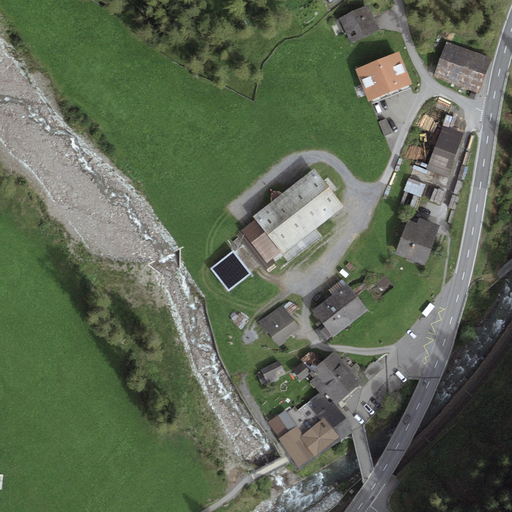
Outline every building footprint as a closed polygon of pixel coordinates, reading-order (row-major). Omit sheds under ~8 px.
[(368,5),(339,18),(349,42),(379,30),(368,5)] [(492,59),(446,42),(434,76),(479,93),(492,59)] [(399,52),(355,69),(367,100),(411,84),(399,52)] [(392,133),(386,119),(378,123),(385,136),(392,133)] [(448,176),(462,136),(440,129),(428,165),(426,169),(431,170),(448,176)] [(428,165),(416,160),(405,190),(421,196),(431,170),(426,169),(428,165)] [(280,252),(282,254),(344,206),(315,169),(253,216),(255,219),(280,252)] [(440,204),(445,193),(435,189),(431,200),(440,204)] [(265,263),(280,252),(255,219),(240,231),(265,263)] [(425,265),(439,226),(419,219),(418,223),(408,219),(395,255),(425,265)] [(251,274),(233,252),(211,269),(228,292),(251,274)] [(332,296),(347,284),(343,279),(328,290),(332,296)] [(334,337),(368,310),(347,284),(332,296),(313,311),(323,324),(315,330),(324,342),(332,336),(334,337)] [(301,329),(282,305),(260,322),(258,324),(266,334),(269,333),(279,346),(301,329)] [(361,385),(335,351),(310,371),(315,378),(311,381),(320,393),(322,395),(325,392),(336,405),(361,385)] [(279,361),(261,370),(262,373),(257,375),(262,384),(266,382),(268,384),(279,379),(276,373),(283,370),(279,361)] [(370,379),(383,369),(378,362),(365,372),(370,379)] [(301,381),(310,374),(307,371),(309,370),(303,363),(293,371),(301,381)] [(317,459),(355,429),(336,406),(336,405),(325,392),(322,395),(320,393),(298,410),(295,407),(287,413),(303,434),(299,437),(317,459)] [(299,437),(303,434),(287,413),(286,410),(268,423),(300,470),(317,459),(299,437)]
